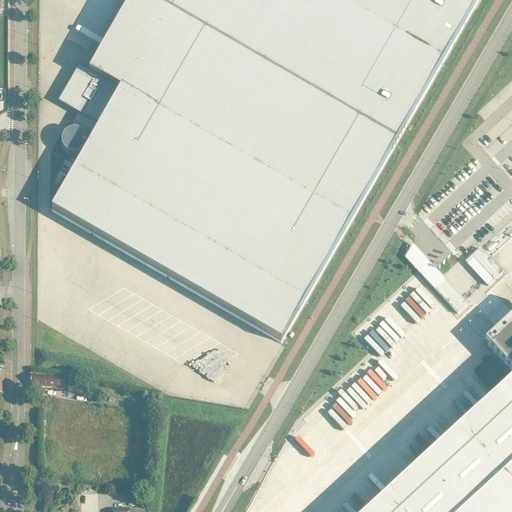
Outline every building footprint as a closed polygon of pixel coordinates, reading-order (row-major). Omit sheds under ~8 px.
[(281,346),(479,0),(131,0),(89,74),(79,68),(66,90),(97,107),(109,85),(121,91),(105,119),(98,130),(94,137),(51,212),(281,346)] [(79,115),(73,125),(94,137),(100,126),(79,114),(79,115)] [(62,142),(62,144),(62,146),(63,148),(64,150),(65,152),(67,153),(69,155),(71,155),(74,155),(76,155),(78,155),(80,154),(82,153),(83,151),(85,149),(86,147),(86,145),(86,143),(86,140),(85,138),(84,136),(83,135),(81,133),(79,132),(77,131),(75,131),(72,131),(70,131),(68,132),(66,134),(64,135),(63,137),(62,139),(62,142)] [(65,162),(62,166),(70,171),(73,166),(65,162)] [(412,247),(405,258),(457,315),(467,306),(412,247)] [(503,273),(480,250),(466,263),(468,265),(474,259),(495,281),(503,273)] [(107,298),(116,299),(117,281),(91,280),(91,285),(100,285),(100,286),(108,287),(107,298)] [(87,298),(88,281),(80,281),(80,283),(75,283),(75,290),(71,290),(71,311),(84,311),(85,298),(87,298)] [(511,511),(511,318),(485,344),(511,372),(511,383),(372,511),(511,511)] [(63,390),(65,379),(61,378),(31,376),(31,387),(63,390)] [(68,392),(76,394),(78,384),(70,383),(68,392)] [(31,395),(41,395),(41,401),(52,401),(52,396),(62,396),(63,390),(31,389),(31,395)]
